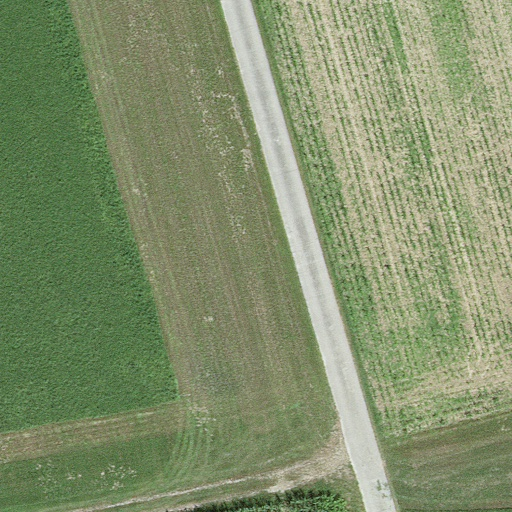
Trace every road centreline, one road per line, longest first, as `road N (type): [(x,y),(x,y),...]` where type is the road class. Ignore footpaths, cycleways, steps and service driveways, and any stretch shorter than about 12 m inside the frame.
road 1 (unclassified): [(251,0),(396,511)]
road 2 (track): [(105,511),(382,461)]
